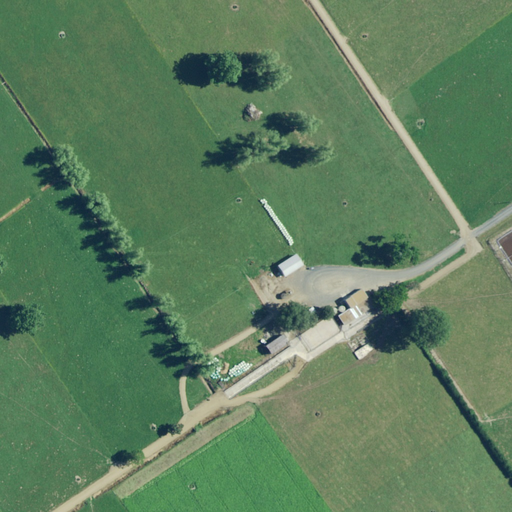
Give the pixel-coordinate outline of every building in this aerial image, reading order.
[(302,265),(295,254),(277,266),(284,277),(302,265)] [(347,310),(341,314),(338,316),(344,325),(376,305),(369,295),(366,297),(361,288),(343,299),(349,308),(347,310)] [(337,307),(341,314),(347,310),(343,304),(337,307)] [(338,311),(335,306),(329,310),(333,315),(338,311)] [(264,345),(270,354),(288,343),(282,334),(264,345)]
